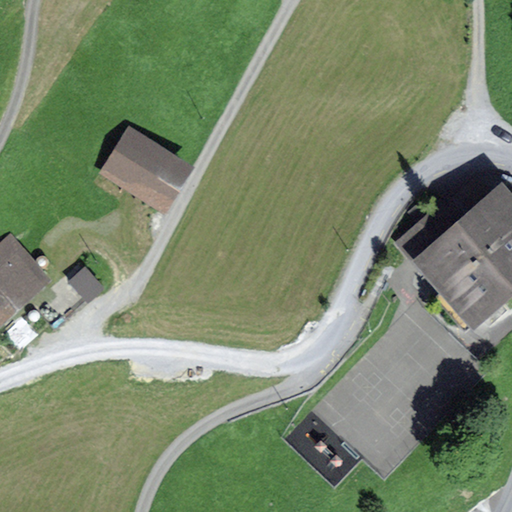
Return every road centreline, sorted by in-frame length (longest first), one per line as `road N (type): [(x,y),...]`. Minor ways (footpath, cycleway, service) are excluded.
road 1 (unclassified): [(511,157),(460,155),(395,196),(309,360),(274,369),(106,348),(0,376)]
road 2 (track): [(484,0),(476,152)]
